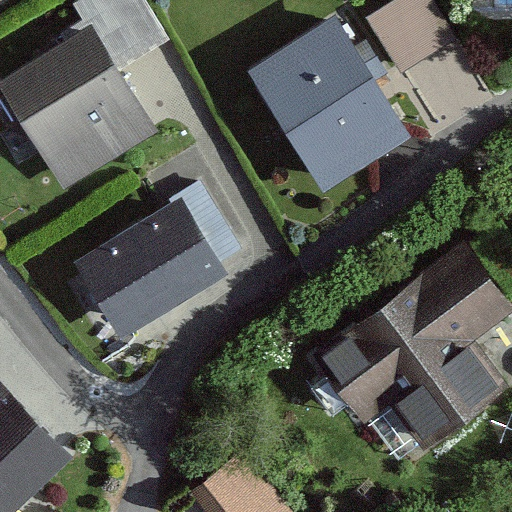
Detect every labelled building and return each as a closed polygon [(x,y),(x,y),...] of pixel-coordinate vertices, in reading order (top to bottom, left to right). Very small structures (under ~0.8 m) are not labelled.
[(0,77),(0,78),(68,180),(158,120),(122,66),(168,35),(144,0),(79,0),(68,7),(80,24),(0,77)] [(440,0),(380,0),(374,3),(403,63),(458,37),(440,0)] [(251,68),(324,180),(410,125),(336,12),(251,68)] [(68,254),(110,327),(224,261),(181,188),(68,254)] [(390,399),(426,448),(511,386),(474,336),(511,308),(511,296),(469,238),(312,351),(362,420),(390,399)] [(0,511),(10,511),(70,449),(0,383),(0,511)] [(188,490),(206,511),(286,511),(236,451),(188,490)]
